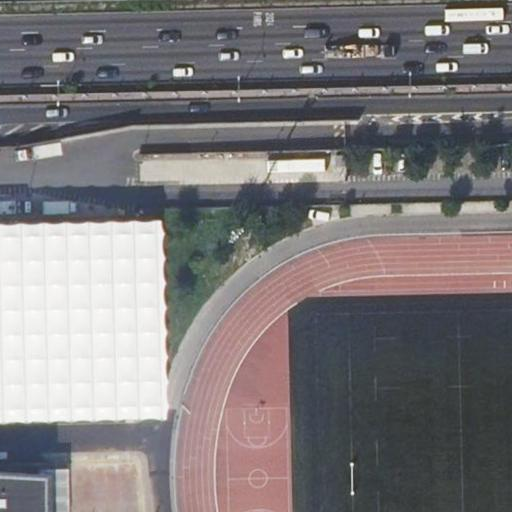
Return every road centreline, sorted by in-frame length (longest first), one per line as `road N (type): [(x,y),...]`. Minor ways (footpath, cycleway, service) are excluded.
road 1 (trunk): [(0,124),(511,113)]
road 2 (trunk): [(0,60),(511,51)]
